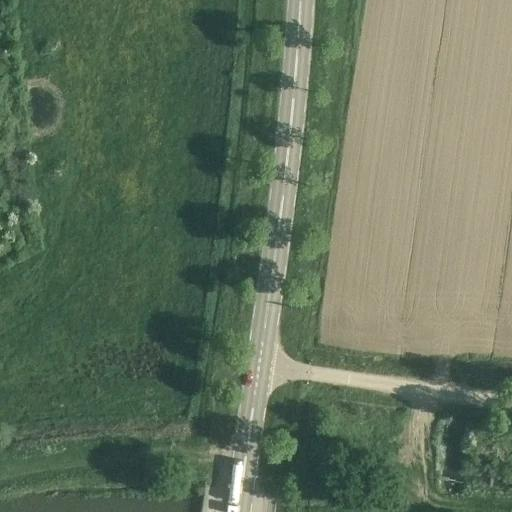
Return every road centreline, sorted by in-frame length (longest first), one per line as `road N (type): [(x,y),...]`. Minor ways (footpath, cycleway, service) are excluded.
road 1 (primary): [(257,367),(300,0)]
road 2 (unclassified): [(511,404),(257,367)]
road 3 (primary): [(237,511),(257,367)]
